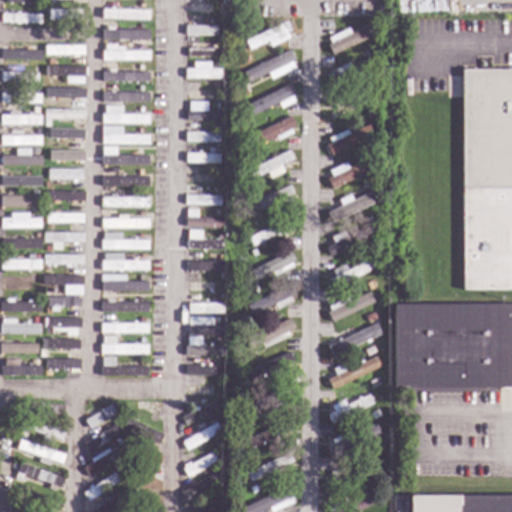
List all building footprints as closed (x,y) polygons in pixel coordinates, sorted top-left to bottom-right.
[(254,0),(254,8),(220,4),(220,0),(254,0)] [(112,9),(146,10),(146,21),(100,21),(100,10),(109,10),(109,8),(112,8),(112,9)] [(79,20),(75,20),(75,22),(65,22),(65,20),(46,20),(46,10),(79,10),(79,20)] [(39,22),(2,21),(2,11),(39,12),(39,22)] [(288,30),(284,32),(287,38),(268,48),(265,42),(247,50),(242,41),(284,21),(288,30)] [(195,26),(216,27),(216,36),(184,36),(185,26),(190,26),(190,24),(195,24),(195,26)] [(374,34),(330,55),(326,45),(329,44),(326,38),(346,28),(349,34),(369,24),(374,34)] [(112,30),(147,30),(147,41),(99,41),(100,30),(105,30),(105,27),(112,27),(112,30)] [(115,47),(122,47),(122,51),(147,51),(147,60),(100,60),(100,51),(102,51),(102,44),(115,44),(115,47)] [(82,55),(77,55),(77,59),(70,59),(70,56),(43,56),(43,46),(82,46),(82,55)] [(196,49),(204,49),(203,47),(209,47),(209,49),(217,49),(217,58),(185,57),(185,49),(192,49),(192,46),(196,46),(196,49)] [(373,55),(367,58),(364,51),(370,48),(373,55)] [(292,60),(289,61),(292,68),(269,80),(265,73),(246,82),(241,72),(287,50),(292,60)] [(37,62),(0,62),(0,53),(38,53),(37,62)] [(246,62),(240,64),(237,58),(243,56),(246,62)] [(373,67),(331,87),(327,79),(335,75),(332,69),(347,62),(349,67),(369,58),(373,67)] [(208,70),(220,70),(220,80),(184,80),(184,69),(194,69),(194,63),(208,63),(208,70)] [(84,77),(82,78),(82,85),(64,85),(64,77),(43,77),(43,66),(84,67),(84,77)] [(113,72),(147,73),(147,83),(99,83),(99,73),(107,73),(107,70),(113,70),(113,72)] [(511,291),(460,291),(461,70),(511,70),(511,291)] [(36,83),(0,83),(0,74),(36,74),(36,83)] [(372,88),(366,91),(362,84),(369,81),(372,88)] [(292,95),(290,96),(293,103),(278,110),(275,103),(250,116),(245,105),(287,85),(292,95)] [(246,92),(241,95),(238,89),(244,87),(246,92)] [(81,98),(80,99),(80,107),(59,107),(59,101),(52,101),(52,98),(44,98),(44,88),(81,88),(81,98)] [(112,92),(147,93),(147,103),(99,103),(99,93),(109,93),(109,91),(112,91),(112,92)] [(196,91),(196,93),(219,94),(219,101),(184,101),(184,93),(191,93),(191,91),(196,91)] [(38,104),(0,104),(0,95),(38,95),(38,104)] [(366,105),(330,122),(326,113),(362,96),(366,105)] [(205,112),(219,112),(219,122),(184,122),(184,111),(185,111),(185,103),(205,103),(205,112)] [(120,114),(147,115),(147,125),(99,124),(99,114),(103,114),(103,106),(121,106),(120,114)] [(82,120),(42,120),(43,110),(82,110),(82,120)] [(372,116),(367,119),(364,113),(370,110),(372,116)] [(17,115),(27,115),(27,113),(30,113),(30,115),(40,115),(40,126),(0,125),(0,116),(7,116),(7,112),(17,113),(17,115)] [(293,127),(289,130),(291,135),(275,142),(273,137),(251,148),(246,138),(289,117),(293,127)] [(246,124),(240,127),(237,121),(243,118),(246,124)] [(372,136),(329,156),(324,146),(329,144),(326,139),(346,130),(348,134),(367,125),(372,136)] [(120,135),(147,135),(147,146),(100,145),(100,127),(120,127),(120,135)] [(80,148),(58,148),(58,140),(43,139),(43,130),(80,130),(80,148)] [(218,144),(183,144),(184,133),(218,133),(218,144)] [(39,147),(0,146),(0,136),(14,136),(39,136),(39,147)] [(28,156),(40,156),(40,166),(0,166),(0,156),(14,156),(14,149),(28,149),(28,156)] [(291,159),(278,165),(281,172),(267,179),(264,172),(249,180),(245,171),(287,150),(291,159)] [(82,162),(76,162),(76,164),(71,164),(71,162),(56,161),(56,164),(52,163),(52,161),(45,161),(45,151),(82,151),(82,162)] [(199,154),(218,154),(218,165),(184,164),(184,154),(196,154),(196,151),(199,151),(199,154)] [(249,157),(243,160),(241,154),(247,151),(249,157)] [(146,165),(99,166),(99,156),(146,156),(146,165)] [(372,169),(330,190),(325,179),(330,177),(327,171),(344,163),(347,169),(367,159),(372,169)] [(80,180),(74,180),(74,184),(70,184),(70,180),(46,180),(46,170),(80,170),(80,180)] [(13,177),(32,177),(32,186),(0,186),(0,177),(3,177),(3,171),(13,171),(13,177)] [(195,176),(218,176),(218,185),(186,185),(186,176),(191,176),(191,173),(195,173),(195,176)] [(147,187),(99,187),(99,177),(147,178),(147,187)] [(373,188),(369,190),(365,183),(370,180),(373,188)] [(292,195),(288,196),(291,202),(272,211),(269,205),(250,214),(245,204),(287,184),(292,195)] [(251,194),(245,196),(243,189),(248,187),(251,194)] [(83,202),(74,202),(74,205),(69,205),(69,202),(42,202),(42,192),(83,192),(83,202)] [(136,198),(147,198),(147,208),(99,208),(99,198),(108,198),(108,195),(115,195),(115,197),(129,197),(129,195),(136,195),(136,198)] [(38,208),(0,207),(0,196),(38,197),(38,208)] [(219,206),(184,206),(184,196),(219,196),(219,206)] [(366,205),(330,222),(326,214),(329,212),(326,206),(340,200),(343,206),(362,197),(366,205)] [(197,209),(197,218),(222,220),(222,229),(185,227),(186,209),(197,209)] [(27,219),(39,219),(39,229),(0,229),(0,219),(8,219),(8,213),(27,213),(27,219)] [(81,224),(75,224),(75,226),(70,226),(70,224),(44,224),(44,214),(81,214),(81,224)] [(125,219),(146,219),(146,228),(99,228),(99,219),(116,219),(116,215),(125,215),(125,219)] [(292,227),(249,247),(245,238),(288,217),(292,227)] [(372,222),(366,225),(363,219),(369,217),(372,222)] [(254,225),(248,228),(245,222),(251,219),(254,225)] [(374,235),(328,257),(324,248),(332,244),(329,238),(342,231),(345,238),(370,226),(374,235)] [(81,243),(75,243),(75,247),(70,246),(70,243),(60,243),(60,251),(50,251),(50,243),(42,243),(42,233),(81,234),(81,243)] [(119,241),(131,241),(131,238),(135,238),(135,241),(147,241),(147,251),(99,251),(99,241),(101,240),(101,234),(119,234),(119,241)] [(14,240),(40,240),(40,250),(0,250),(0,239),(8,239),(8,236),(14,236),(14,240)] [(201,240),(220,240),(220,251),(205,251),(205,252),(200,252),(200,251),(186,251),(186,240),(195,240),(195,238),(201,238),(201,240)] [(292,261),(288,263),(291,267),(272,277),(270,273),(250,282),(245,272),(287,251),(292,261)] [(121,261),(131,261),(131,259),(135,259),(135,261),(146,261),(146,271),(99,271),(99,261),(103,261),(103,254),(121,254),(121,261)] [(39,271),(0,271),(0,260),(32,260),(32,255),(38,255),(39,255),(39,271)] [(82,265),(80,265),(80,268),(64,267),(64,266),(48,266),(48,268),(45,268),(45,265),(41,265),(41,255),(82,255),(82,265)] [(372,269),(329,289),(325,280),(333,277),(330,270),(342,264),(345,270),(367,260),(372,269)] [(223,272),(186,272),(186,262),(223,262),(223,272)] [(123,282),(146,282),(146,292),(132,292),(132,295),(128,295),(128,292),(99,292),(99,275),(123,275),(123,282)] [(80,296),(61,296),(61,286),(53,285),(53,288),(49,288),(49,285),(41,285),(41,276),(80,276),(80,296)] [(38,292),(0,291),(0,282),(38,282),(38,292)] [(373,288),(368,291),(364,284),(369,282),(373,288)] [(221,292),(187,292),(187,284),(221,284),(221,292)] [(292,295),(287,297),(289,303),(274,310),(272,305),(249,316),(244,306),(287,285),(292,295)] [(372,303),(330,323),(325,313),(328,311),(326,307),(345,297),(347,302),(367,293),(372,303)] [(79,308),(73,308),(73,310),(70,310),(70,308),(57,308),(57,312),(49,312),(48,312),(48,309),(48,308),(45,308),(45,298),(79,298),(79,308)] [(12,303),(26,303),(26,300),(29,300),(29,303),(38,303),(38,312),(0,312),(0,302),(5,302),(5,299),(12,299),(12,303)] [(135,303),(146,303),(146,313),(99,312),(99,303),(105,303),(105,300),(112,300),(112,303),(131,303),(131,300),(135,300),(135,303)] [(221,314),(186,314),(186,304),(221,304),(221,314)] [(511,388),(508,388),(508,390),(499,390),(499,388),(392,388),(392,304),(511,304),(511,388)] [(371,321),(366,324),(362,316),(368,314),(371,321)] [(211,326),(222,326),(222,335),(186,335),(186,317),(211,317),(211,326)] [(79,329),(75,329),(75,337),(64,337),(64,333),(48,333),(48,329),(42,329),(42,318),(79,318),(79,329)] [(14,325),(24,325),(24,322),(28,322),(28,325),(38,325),(38,334),(0,334),(0,319),(14,319),(14,325)] [(291,328),(247,349),(243,339),(287,319),(291,328)] [(254,326),(249,329),(246,322),(251,320),(254,326)] [(135,324),(146,324),(146,334),(99,334),(99,324),(108,324),(108,321),(114,321),(114,324),(131,324),(131,322),(135,322),(135,324)] [(372,337),(329,357),(324,348),(329,346),(326,340),(340,333),(343,339),(367,327),(372,337)] [(114,345),(131,345),(131,342),(135,342),(135,345),(146,345),(146,355),(99,355),(99,345),(101,345),(101,336),(114,336),(114,345)] [(202,347),(209,347),(209,344),(212,344),(212,347),(224,347),(224,356),(185,356),(185,347),(187,347),(187,337),(202,337),(202,347)] [(77,350),(70,350),(70,353),(66,353),(66,350),(40,350),(40,339),(77,340),(77,350)] [(0,354),(35,355),(36,344),(0,343),(0,354)] [(373,353),(368,355),(365,349),(370,347),(373,353)] [(290,362),(282,366),(285,372),(272,379),(268,372),(249,381),(244,372),(286,352),(290,362)] [(252,359),(246,362),(243,356),(249,353),(252,359)] [(378,367),(329,389),(325,380),(334,376),(331,369),(340,365),(343,371),(359,364),(357,362),(360,360),(361,363),(373,357),(378,367)] [(113,366),(131,366),(131,365),(134,365),(134,366),(146,366),(146,377),(99,377),(99,367),(101,367),(101,358),(114,358),(113,366)] [(17,366),(39,366),(39,377),(0,377),(0,366),(3,366),(3,360),(17,360),(17,366)] [(79,370),(77,370),(77,374),(67,374),(67,370),(54,370),(54,372),(50,372),(51,370),(44,370),(44,360),(79,360),(79,370)] [(201,366),(206,366),(206,364),(209,364),(209,367),(220,367),(220,377),(184,377),(184,366),(198,366),(198,364),(201,364),(201,366)] [(378,385),(371,388),(367,381),(374,377),(378,385)] [(198,387),(217,387),(217,397),(183,397),(184,378),(198,378),(198,387)] [(290,395),(287,396),(290,402),(271,411),(269,406),(247,416),(242,406),(286,385),(290,395)] [(253,392),(248,394),(245,388),(250,386),(253,392)] [(370,404),(328,424),(324,415),(331,412),(328,406),(341,400),(344,405),(355,400),(354,398),(358,396),(359,398),(366,395),(370,404)] [(222,409),(185,426),(181,417),(194,411),(193,409),(198,406),(199,409),(218,400),(222,409)] [(161,411),(127,411),(127,401),(161,401),(161,411)] [(63,406),(62,415),(58,415),(57,417),(51,417),(51,419),(42,419),(42,413),(18,411),(18,403),(23,404),(23,402),(63,406)] [(120,411),(113,415),(114,417),(112,418),(111,416),(88,430),(82,421),(87,418),(83,411),(93,406),(96,412),(114,402),(120,411)] [(63,433),(60,441),(53,439),(51,445),(40,441),(42,435),(16,426),(19,417),(63,433)] [(161,435),(157,445),(120,428),(125,418),(161,435)] [(290,429),(282,433),(283,436),(279,437),(278,434),(248,449),(243,440),(286,420),(290,429)] [(220,431),(186,451),(180,442),(215,422),(220,431)] [(121,433),(87,453),(82,444),(89,440),(88,437),(92,434),(93,436),(116,423),(121,433)] [(203,427),(198,431),(195,427),(201,423),(203,427)] [(378,434),(329,458),(324,448),(374,425),(378,434)] [(27,432),(24,439),(19,437),(21,430),(27,432)] [(62,455),(58,465),(49,461),(47,467),(36,463),(38,458),(15,450),(19,440),(62,455)] [(161,458),(156,467),(153,465),(149,472),(138,466),(141,460),(120,449),(124,440),(161,458)] [(121,457),(86,477),(81,469),(90,464),(87,459),(106,448),(108,452),(116,448),(121,457)] [(290,462),(280,467),(283,472),(271,478),(268,472),(248,482),(244,473),(286,453),(290,462)] [(255,461),(250,463),(246,456),(252,453),(255,461)] [(216,462),(184,477),(180,470),(182,469),(181,466),(188,463),(189,465),(212,454),(216,462)] [(376,469),(328,492),(323,482),(331,478),(328,472),(340,466),(343,472),(371,459),(376,469)] [(63,478),(59,488),(53,486),(52,491),(46,489),(48,483),(14,472),(17,462),(63,478)] [(220,481),(185,502),(180,493),(214,471),(220,481)] [(118,481),(86,502),(81,493),(87,489),(86,487),(89,485),(90,487),(112,473),(118,481)] [(373,486),(366,489),(364,484),(371,480),(373,486)] [(255,491),(248,494),(246,488),(253,485),(255,491)] [(161,505),(157,511),(136,511),(139,506),(119,496),(124,487),(161,505)] [(291,497),(257,511),(247,511),(244,506),(286,487),(291,497)] [(61,502),(58,511),(47,507),(46,510),(41,508),(42,506),(15,497),(19,488),(61,502)] [(120,503),(105,511),(88,511),(115,495),(120,503)] [(371,505),(355,511),(325,511),(324,509),(344,499),(347,505),(366,496),(371,505)] [(511,511),(443,511),(444,496),(511,496),(511,511)] [(218,505),(206,511),(190,511),(214,498),(218,505)]
